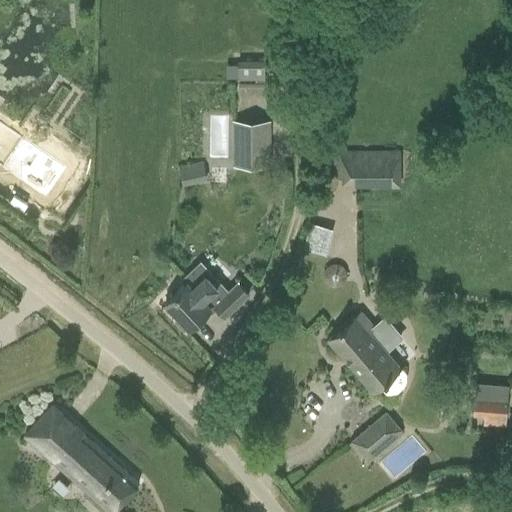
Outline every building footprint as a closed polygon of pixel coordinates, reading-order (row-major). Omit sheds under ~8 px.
[(225,80),(255,76),(253,62),(223,66),(225,80)] [(234,166),(269,165),(268,121),(234,121),(234,166)] [(22,167),(21,182),(46,200),(67,170),(0,123),(0,167),(5,171),(12,160),(22,167)] [(397,153),(334,153),(334,179),(396,180),(397,153)] [(207,180),(204,161),(180,166),(183,185),(207,180)] [(325,252),(328,225),(305,223),(302,249),(325,252)] [(183,329),(187,326),(189,328),(209,309),(211,311),(216,307),(224,316),(248,294),(237,282),(227,292),(200,263),(182,280),(185,283),(165,302),(178,317),(175,320),(183,329)] [(342,325),(327,338),(373,391),(398,370),(383,352),(398,340),(382,321),(371,330),(356,313),(342,325)] [(508,385),(475,383),(473,417),(482,417),(483,426),(505,428),(508,385)] [(50,403),(23,434),(109,511),(136,480),(50,403)] [(402,432),(385,412),(349,443),(365,463),(402,432)]
